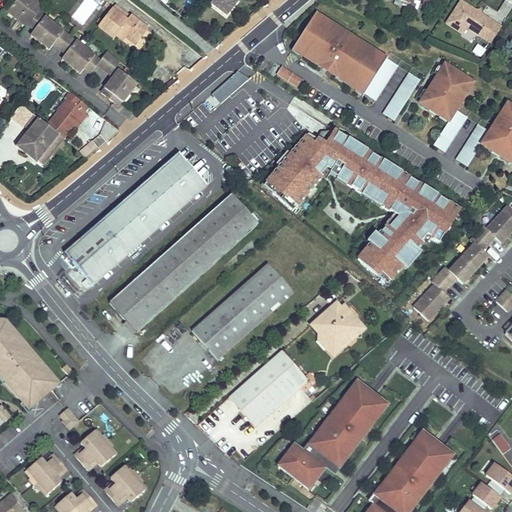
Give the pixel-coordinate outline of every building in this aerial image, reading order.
[(14,15),(23,22),(24,20),(29,24),(29,25),(35,30),(31,34),(50,49),(54,44),(66,54),(62,59),(81,73),(85,68),(91,73),(98,64),(111,75),(121,62),(102,47),(95,56),(89,51),(71,36),(71,37),(58,27),(40,12),(40,13),(33,8),(39,0),(16,0),(10,9),(15,13),(14,15)] [(215,0),(222,4),(218,9),(233,21),(245,6),(238,0),(237,0),(215,0)] [(397,0),(402,2),(400,6),(410,11),(411,8),(414,0),(397,0)] [(417,10),(420,2),(414,0),(411,8),(417,10)] [(460,1),(445,24),(462,35),(466,28),(488,42),(491,37),(482,31),(489,20),(460,1)] [(148,28),(131,16),(128,20),(113,9),(99,27),(114,38),(115,36),(119,32),(126,37),(135,44),(148,28)] [(315,14),(311,21),(318,26),(321,22),(323,19),(315,14)] [(501,27),(489,20),(482,31),(491,37),(488,42),(490,44),(501,27)] [(318,26),(311,21),(295,47),(302,51),(299,56),(300,56),(312,64),(315,65),(317,67),(320,68),(322,70),(325,72),(334,78),(342,83),(355,91),(358,87),(365,92),(382,66),(374,61),(377,57),(376,57),(363,49),(356,44),(341,35),(334,30),(321,22),(318,26)] [(122,41),(126,37),(119,32),(115,36),(122,41)] [(302,51),(295,47),(290,53),(298,58),(300,56),(299,56),(302,51)] [(378,54),(376,57),(377,57),(374,61),(382,66),(385,60),(386,59),(378,54)] [(397,68),(385,60),(382,66),(365,92),(363,96),(374,103),(397,68)] [(421,101),(420,103),(429,109),(440,115),(449,121),(455,112),(471,87),(462,81),(451,74),(442,68),(436,78),(431,86),(425,95),(421,101)] [(280,69),(276,76),(298,90),(302,83),(280,69)] [(119,71),(101,93),(113,102),(116,98),(121,102),(122,103),(137,85),(119,71)] [(453,71),(451,74),(462,81),(464,78),(453,71)] [(214,95),(221,103),(245,82),(237,74),(214,95)] [(419,82),(408,75),(382,116),(393,123),(419,82)] [(427,83),(431,86),(436,78),(432,76),(427,83)] [(464,78),(462,81),(471,87),(473,83),(464,77),(464,78)] [(355,91),(353,93),(361,98),(363,96),(365,92),(358,87),(355,91)] [(74,125),(83,113),(78,108),(71,102),(75,97),(70,93),(66,99),(68,100),(47,126),(63,139),(74,125)] [(83,102),(75,97),(71,102),(78,108),(83,102)] [(113,102),(118,106),(121,102),(116,98),(113,102)] [(63,139),(47,126),(21,105),(12,117),(31,133),(20,146),(43,164),(63,139)] [(511,111),(506,108),(505,107),(482,144),(484,145),(493,150),(493,151),(497,145),(505,150),(501,156),(511,162),(511,111)] [(429,109),(427,111),(438,118),(440,115),(429,109)] [(466,119),(455,112),(447,125),(432,147),(444,154),(466,119)] [(77,127),(86,115),(83,113),(74,125),(77,127)] [(449,121),(440,115),(438,118),(438,119),(447,125),(449,121)] [(110,140),(117,130),(105,121),(98,132),(110,140)] [(489,133),(477,126),(455,161),(466,168),(489,133)] [(268,181),(267,183),(274,190),(272,193),(293,212),(314,188),(323,178),(321,176),(325,171),(329,175),(336,181),(339,177),(347,182),(345,186),(362,196),(364,193),(382,204),(380,208),(393,216),(395,217),(387,227),(378,237),(375,234),(367,242),(371,245),(358,260),(379,278),(383,274),(391,281),(392,279),(404,266),(407,269),(422,252),(418,249),(424,243),(420,239),(425,233),(429,236),(439,243),(445,233),(442,231),(447,224),(450,226),(460,211),(437,196),(435,199),(421,191),(423,188),(401,174),(399,177),(381,165),(383,162),(367,152),(365,155),(346,143),(348,140),(335,132),(325,146),(317,141),(310,149),(302,142),(291,155),(280,168),(268,181)] [(321,133),(317,141),(325,146),(335,132),(321,133)] [(308,135),(302,142),(310,149),(317,141),(308,135)] [(367,151),(349,139),(348,140),(346,143),(365,155),(367,151)] [(88,157),(98,147),(91,140),(81,151),(88,157)] [(484,145),(481,149),(490,154),(493,150),(484,145)] [(491,155),(499,160),(501,156),(505,150),(497,145),(493,151),(491,155)] [(276,164),(280,168),(291,155),(287,152),(276,164)] [(94,286),(207,186),(179,154),(113,212),(109,208),(100,216),(103,220),(65,254),(74,264),(94,286)] [(383,162),(381,165),(399,177),(401,174),(402,173),(384,161),(383,162)] [(325,171),(321,176),(326,181),(329,175),(325,171)] [(339,177),(336,181),(345,187),(347,182),(339,177)] [(266,183),(268,181),(267,179),(261,185),(271,194),(274,190),(266,183)] [(437,195),(424,187),(421,191),(435,199),(437,196),(437,195)] [(314,188),(306,197),(310,200),(317,191),(314,188)] [(364,193),(362,196),(380,208),(382,204),(364,193)] [(138,333),(259,225),(232,195),(111,303),(138,333)] [(470,241),(474,245),(449,272),(445,268),(432,283),(435,285),(414,308),(429,322),(450,299),(443,293),(456,279),(463,285),(488,258),(482,252),(495,238),(501,244),(511,232),(511,211),(507,207),(486,230),(484,227),(470,241)] [(395,217),(393,216),(385,225),(387,227),(395,217)] [(446,234),(451,226),(450,226),(447,224),(442,231),(445,233),(446,234)] [(420,239),(424,243),(429,236),(425,233),(420,239)] [(218,360),(293,294),(268,265),(193,332),(218,360)] [(383,274),(379,278),(388,286),(394,280),(392,279),(391,281),(383,274)] [(496,303),(507,313),(511,307),(511,296),(507,292),(496,303)] [(358,336),(366,329),(358,321),(353,320),(349,316),(349,315),(352,313),(345,305),(337,311),(335,309),(337,307),(335,304),(313,324),(321,332),(319,334),(323,338),(330,345),(327,348),(326,348),(335,357),(354,340),(351,336),(350,336),(352,334),(358,336)] [(16,331),(4,317),(0,316),(0,319),(3,319),(14,333),(16,331)] [(0,319),(0,373),(0,374),(0,376),(19,399),(25,407),(28,405),(53,384),(55,382),(49,374),(36,359),(23,343),(14,333),(3,319),(0,319)] [(330,345),(323,338),(320,340),(320,341),(326,348),(327,348),(330,345)] [(38,358),(25,341),(23,343),(36,359),(38,358)] [(246,386),(284,353),(282,351),(245,385),(246,386)] [(270,412),(307,378),(305,377),(284,353),(246,386),(245,385),(229,398),(233,402),(236,399),(247,411),(244,414),(255,427),(271,413),(270,412)] [(69,375),(73,372),(67,365),(63,368),(69,375)] [(59,382),(51,373),(49,374),(55,382),(53,384),(55,385),(59,382)] [(317,382),(309,374),(309,373),(305,377),(307,378),(308,380),(313,385),(314,385),(316,382),(317,382)] [(271,413),(308,380),(307,378),(270,412),(271,413)] [(389,406),(358,382),(349,393),(352,396),(344,406),(341,404),(336,410),(340,412),(332,423),(329,420),(324,426),(327,429),(320,439),(316,436),(304,453),(298,448),(290,460),(286,457),(279,467),(310,491),(318,480),(315,478),(323,467),(326,469),(330,463),(337,468),(340,463),(344,466),(348,460),(345,457),(353,447),(356,450),(360,444),(357,441),(365,431),(368,434),(373,428),(369,425),(377,415),(380,417),(389,406)] [(349,393),(341,404),(344,406),(352,396),(349,393)] [(25,407),(19,399),(17,401),(25,410),(29,407),(28,405),(25,407)] [(247,411),(236,399),(233,402),(244,414),(247,411)] [(8,414),(0,404),(0,416),(2,419),(8,414)] [(80,421),(70,409),(62,415),(65,420),(64,421),(71,429),(80,421)] [(336,410),(329,420),(332,423),(340,412),(336,410)] [(373,428),(380,417),(377,415),(369,425),(373,428)] [(324,426),(316,436),(320,439),(327,429),(324,426)] [(82,463),(106,443),(101,437),(103,436),(98,429),(82,443),(85,447),(87,448),(77,457),(82,463)] [(360,444),(368,434),(365,431),(357,441),(360,444)] [(411,511),(414,509),(411,507),(418,497),(422,499),(426,493),(423,491),(431,481),(434,483),(438,477),(435,474),(443,464),(446,467),(455,456),(423,432),(373,499),(382,506),(380,509),(378,508),(374,511),(411,511)] [(101,437),(106,443),(109,440),(104,434),(103,436),(101,437)] [(496,443),(506,458),(511,453),(511,449),(504,438),(499,441),(496,443)] [(109,440),(106,443),(111,449),(113,447),(114,446),(109,440)] [(111,449),(106,443),(82,463),(88,469),(97,461),(99,463),(102,467),(118,453),(113,447),(111,449)] [(295,446),(286,457),(290,460),(298,448),(295,446)] [(87,448),(85,447),(76,455),(77,457),(87,448)] [(348,460),(356,450),(353,447),(345,457),(348,460)] [(251,452),(247,448),(242,452),(246,456),(251,452)] [(45,462),(47,464),(57,455),(55,454),(45,462)] [(62,462),(57,455),(47,464),(45,462),(42,458),(26,471),(31,477),(33,476),(38,481),(62,462)] [(99,463),(97,461),(88,469),(89,471),(99,463)] [(67,468),(62,462),(38,481),(43,487),(41,489),(46,495),(62,482),(59,478),(57,476),(67,468)] [(315,478),(318,480),(327,470),(336,476),(344,466),(340,463),(337,468),(330,463),(326,469),(323,467),(315,478)] [(133,471),(127,464),(111,478),(115,482),(116,484),(107,492),(112,498),(136,478),(131,472),(133,471)] [(435,474),(438,477),(446,467),(443,464),(435,474)] [(511,477),(495,465),(489,472),(495,477),(492,481),(487,488),(500,498),(505,491),(510,495),(511,492),(511,487),(509,485),(511,480),(511,477)] [(57,476),(59,478),(68,470),(67,468),(57,476)] [(131,472),(136,478),(139,475),(134,469),(133,471),(131,472)] [(489,472),(486,477),(492,481),(495,477),(489,472)] [(139,475),(136,478),(140,484),(142,482),(144,481),(139,475)] [(35,484),(38,481),(33,476),(31,477),(30,479),(35,484)] [(148,489),(142,482),(140,484),(136,478),(112,498),(117,504),(127,496),(128,498),(132,502),(148,489)] [(43,487),(38,481),(35,484),(39,490),(41,489),(43,487)] [(423,491),(426,493),(434,483),(431,481),(423,491)] [(116,484),(115,482),(105,490),(107,492),(116,484)] [(482,484),(473,496),(475,498),(470,504),(480,511),(484,511),(488,507),(491,510),(500,498),(487,488),(482,484)] [(75,497),(76,499),(86,491),(84,489),(75,497)] [(86,491),(76,499),(75,497),(71,493),(56,506),(60,511),(61,511),(63,511),(73,511),(91,497),(86,491)] [(25,511),(11,494),(0,503),(0,511),(25,511)] [(128,498),(127,496),(117,504),(119,506),(128,498)] [(96,503),(91,497),(73,511),(87,511),(96,503)] [(411,507),(414,509),(422,499),(418,497),(411,507)] [(315,498),(307,508),(312,511),(314,511),(321,503),(315,498)] [(374,505),(369,511),(374,511),(378,508),(380,509),(382,506),(373,499),(370,502),(374,505)] [(468,502),(460,511),(480,511),(470,504),(468,502)] [(87,511),(89,511),(98,505),(96,503),(87,511)]
